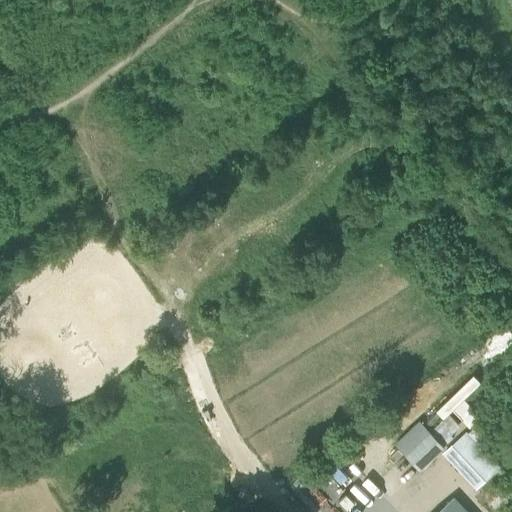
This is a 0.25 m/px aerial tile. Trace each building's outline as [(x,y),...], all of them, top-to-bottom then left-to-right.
[(457,406),(455,409),(473,424),(482,414),(463,399),(480,379),(473,373),(450,400),(457,406)] [(451,434),(461,425),(450,413),(431,430),(445,446),(454,437),(451,434)] [(468,433),(479,445),(486,438),(475,426),(468,433)] [(431,430),(406,454),(421,470),(442,450),(446,446),(431,430)] [(466,430),(444,451),(452,461),(451,462),(477,489),(500,467),(479,445),(468,433),(466,430)] [(466,511),(453,498),(439,511),(466,511)]
